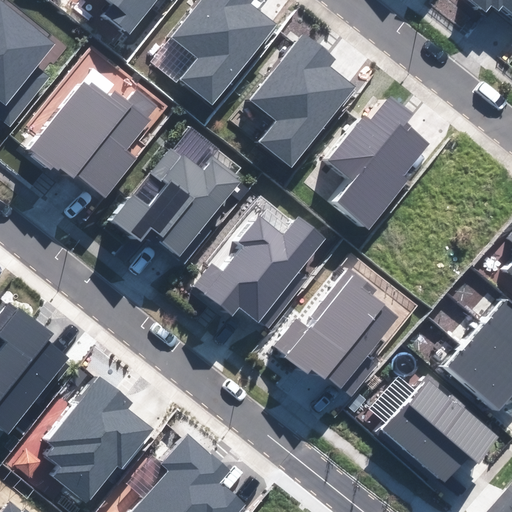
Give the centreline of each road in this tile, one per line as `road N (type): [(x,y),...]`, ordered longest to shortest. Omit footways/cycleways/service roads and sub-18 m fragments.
road 1 (residential): [(0,232),(358,511)]
road 2 (residential): [(348,0),(511,131)]
